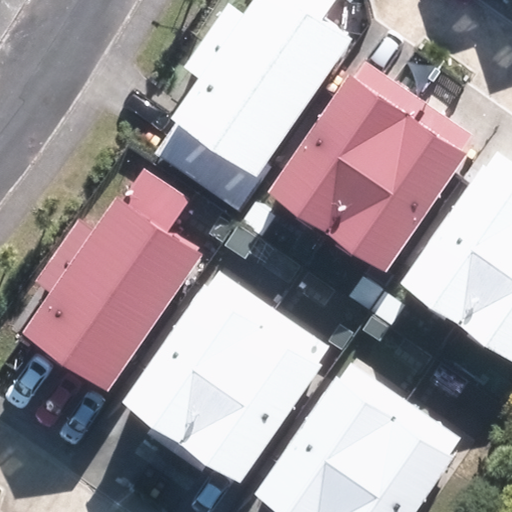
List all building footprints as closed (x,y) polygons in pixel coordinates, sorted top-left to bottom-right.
[(172,120),(251,176),(349,37),(320,17),(332,0),(256,0),(245,16),(230,6),(186,68),(201,79),(172,120)] [(404,92),(359,62),(270,195),(324,231),(413,98),(404,92)] [(478,142),(413,98),(324,231),(388,274),(478,142)] [(511,258),(511,173),(491,157),(395,285),(457,331),(511,258)] [(24,336),(105,391),(199,253),(164,229),(186,197),(145,169),(121,204),(116,201),(94,232),(80,222),(40,281),(54,291),(24,336)] [(511,258),(457,331),(511,372),(511,258)] [(274,318),(212,271),(115,399),(177,445),(274,318)] [(336,365),(274,318),(177,445),(239,492),(336,365)] [(337,511),(414,411),(352,365),(255,492),(282,511),(337,511)] [(435,511),(476,458),(414,411),(337,511),(435,511)]
